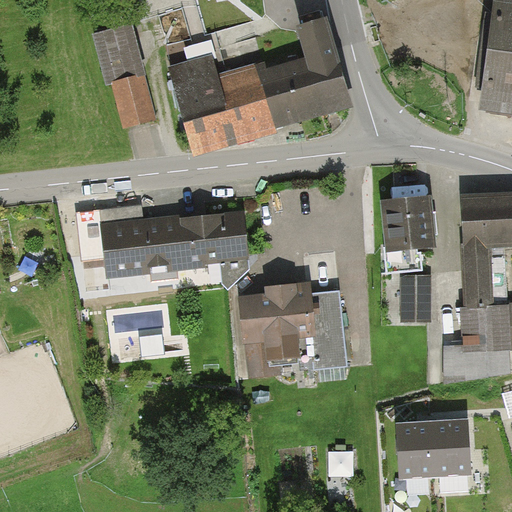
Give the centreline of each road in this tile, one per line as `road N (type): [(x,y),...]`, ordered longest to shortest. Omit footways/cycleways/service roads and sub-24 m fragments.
road 1 (tertiary): [(0,190),(381,147)]
road 2 (tertiary): [(381,147),(342,0)]
road 3 (tertiary): [(381,147),(446,151),(511,170)]
